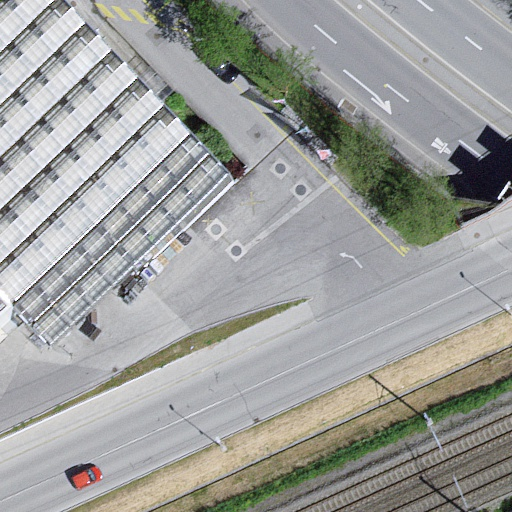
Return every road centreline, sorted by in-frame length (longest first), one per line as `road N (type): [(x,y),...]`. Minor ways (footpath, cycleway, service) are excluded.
road 1 (residential): [(511,256),(0,493)]
road 2 (primary): [(320,0),(511,159)]
road 3 (primary): [(511,75),(415,0)]
